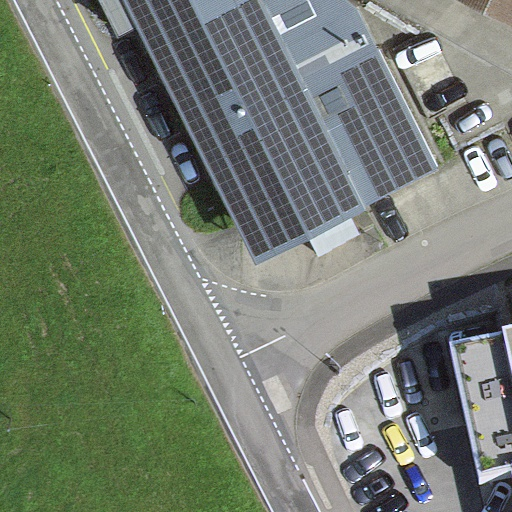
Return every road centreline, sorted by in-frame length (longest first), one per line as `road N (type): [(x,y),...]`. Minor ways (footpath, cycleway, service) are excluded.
road 1 (unclassified): [(35,0),(221,366)]
road 2 (residential): [(221,366),(511,228)]
road 3 (unclassified): [(221,366),(295,511)]
